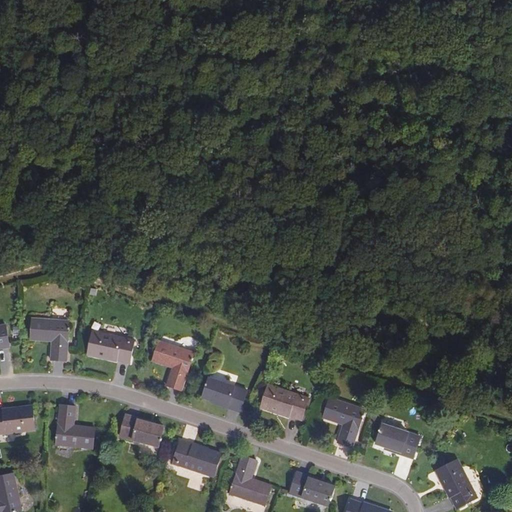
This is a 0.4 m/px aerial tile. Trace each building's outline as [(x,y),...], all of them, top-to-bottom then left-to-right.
[(67,362),(70,322),(33,319),(32,340),(53,342),(52,361),(67,362)] [(92,330),(101,331),(102,323),(93,322),(92,330)] [(0,347),(10,346),(6,326),(0,326),(0,347)] [(135,341),(93,332),(88,355),(130,364),(135,341)] [(195,353),(160,342),(153,362),(173,368),(167,386),(182,391),(195,353)] [(212,401),(241,411),(248,392),(210,379),(203,398),(212,401)] [(302,421),(310,399),(269,385),(262,407),(302,421)] [(353,448),(366,411),(330,399),(323,418),(345,426),(338,443),(353,448)] [(240,414),(241,411),(212,401),(211,404),(240,414)] [(76,407),(61,405),(56,445),(93,450),(96,429),(74,426),(76,407)] [(0,434),(35,431),(33,408),(0,411),(0,434)] [(126,415),(126,417),(155,425),(156,423),(126,415)] [(155,425),(126,417),(120,437),(159,447),(164,428),(155,425)] [(387,449),(415,459),(422,439),(384,426),(377,445),(387,449)] [(221,456),(181,443),(174,464),(214,477),(221,456)] [(415,461),(415,459),(387,449),(386,451),(415,461)] [(251,479),(257,461),(244,456),(231,494),(265,506),(272,487),(251,479)] [(478,499),(458,460),(438,471),(458,509),(478,499)] [(298,472),(297,475),(327,485),(328,482),(298,472)] [(0,511),(15,511),(21,511),(14,474),(0,477),(0,511)] [(327,485),(297,475),(291,494),(328,507),(335,487),(327,485)] [(384,511),(352,501),(348,511),(384,511)]
